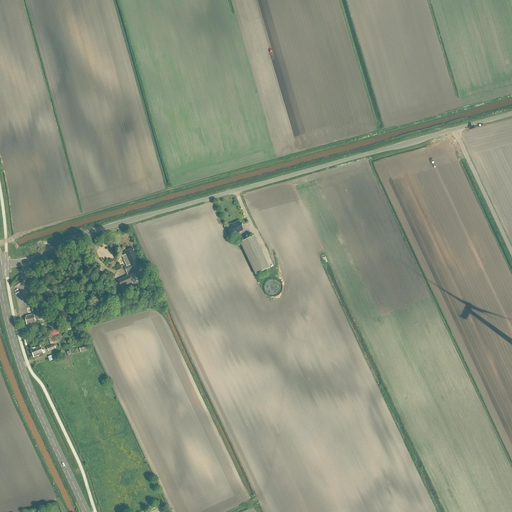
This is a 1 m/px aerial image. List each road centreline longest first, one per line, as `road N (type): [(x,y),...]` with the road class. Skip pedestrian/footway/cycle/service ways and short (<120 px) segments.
road 1 (unclassified): [(0,262),(511,114)]
road 2 (primary): [(86,511),(21,366),(0,275)]
